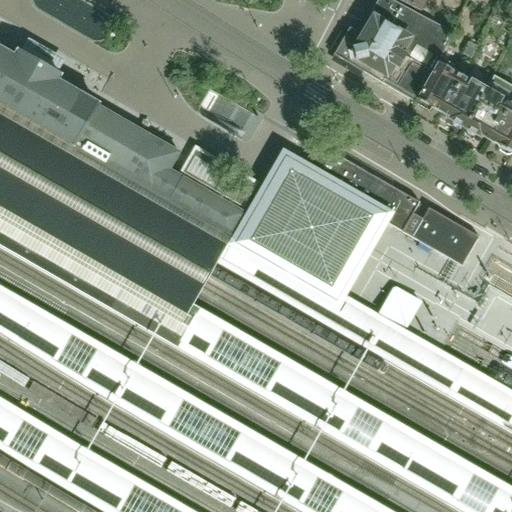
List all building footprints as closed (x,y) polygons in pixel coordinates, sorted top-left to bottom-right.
[(439,58),(451,36),(450,35),(450,34),(388,0),(377,0),(358,34),(348,28),(332,57),(412,103),(436,62),(439,58)] [(396,0),(419,11),(424,0),(396,0)] [(470,58),(475,46),(469,42),(462,54),(470,58)] [(337,309),(345,295),(386,224),(393,212),(305,161),(282,148),(245,212),(170,169),(180,152),(96,107),(96,106),(56,82),(59,77),(37,65),(16,53),(13,58),(0,50),(0,246),(177,347),(199,308),(191,304),(214,264),(226,245),(265,268),(324,302),(337,309)] [(439,113),(460,77),(452,72),(455,67),(439,58),(436,62),(412,103),(427,111),(426,112),(428,113),(431,108),(439,113)] [(462,129),(487,86),(473,78),(470,83),(460,77),(439,113),(448,118),(447,120),(451,123),(454,127),(459,127),(462,129)] [(487,141),(508,105),(501,100),(503,95),(487,86),(462,129),(466,131),(468,135),(474,136),(478,138),(479,136),(487,141)] [(511,156),(511,153),(511,106),(508,105),(487,141),(497,146),(498,152),(507,157),(511,156)] [(315,144),(305,161),(298,173),(386,224),(401,233),(412,215),(418,204),(315,144)] [(242,209),(256,183),(193,146),(179,172),(242,209)] [(422,220),(412,215),(401,233),(456,264),(461,267),(477,238),(428,209),(422,220)] [(378,314),(345,295),(337,309),(324,302),(265,268),(226,245),(214,264),(326,329),(511,435),(511,391),(442,350),(406,330),(378,314)] [(397,511),(0,284),(0,335),(50,368),(119,409),(173,440),(299,511),(397,511)] [(511,511),(511,487),(199,308),(177,347),(464,511),(511,511)] [(0,452),(10,459),(61,490),(97,511),(196,511),(89,451),(0,397),(0,452)]
